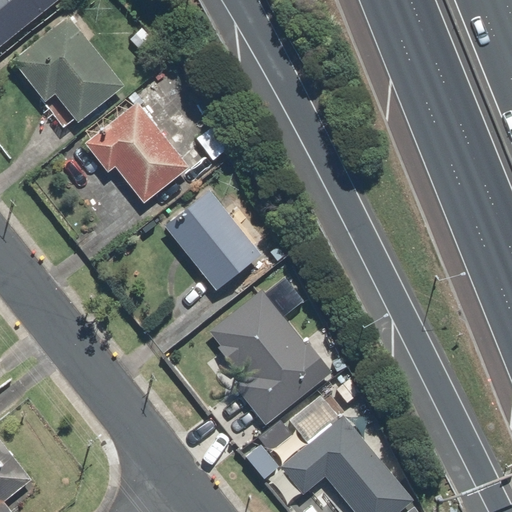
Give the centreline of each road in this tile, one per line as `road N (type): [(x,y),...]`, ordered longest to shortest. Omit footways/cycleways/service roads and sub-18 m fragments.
road 1 (motorway): [(490,511),(225,0)]
road 2 (residential): [(0,253),(181,482)]
road 3 (motorway): [(511,257),(407,0)]
